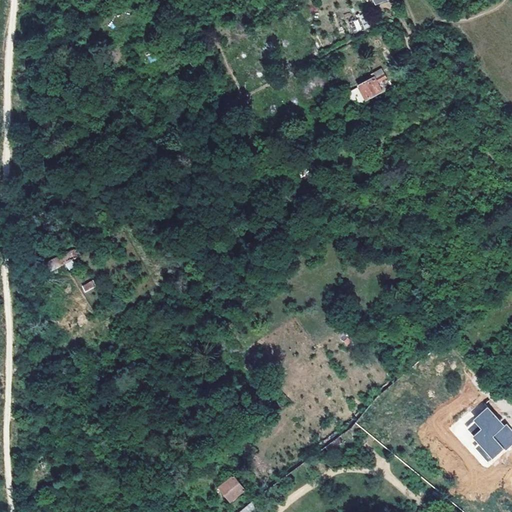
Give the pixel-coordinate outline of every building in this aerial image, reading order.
[(360,86),(369,101),(370,103),(383,95),(377,84),(386,77),(383,72),(360,86)] [(355,109),(369,101),(360,86),(346,94),(355,109)] [(60,254),(64,261),(77,254),(73,247),(60,254)] [(46,261),(50,271),(62,265),(58,256),(46,261)] [(84,291),(96,287),(93,280),(82,284),(84,291)] [(511,431),(490,405),(472,420),(481,430),(472,437),(492,460),(508,447),(509,449),(511,446),(511,431)] [(472,434),(479,429),(474,423),(468,428),(472,434)] [(221,486),(232,500),(246,490),(235,475),(221,486)]
